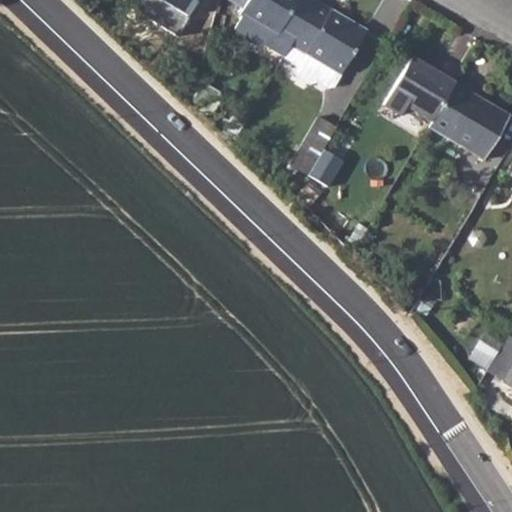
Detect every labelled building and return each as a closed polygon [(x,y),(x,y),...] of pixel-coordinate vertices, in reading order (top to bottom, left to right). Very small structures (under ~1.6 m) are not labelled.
[(125,0),(124,3),(137,11),(143,0),(125,0)] [(143,0),(137,11),(175,37),(197,0),(143,0)] [(291,47),(316,3),(312,0),(229,0),(243,8),(239,15),(242,16),(234,28),(236,35),(257,48),(264,46),(284,58),(291,47)] [(366,31),(316,3),(291,47),(340,75),(366,31)] [(340,75),(291,47),(284,58),(283,59),(297,66),(294,70),(296,78),(308,85),(316,83),(326,89),(333,87),(340,75)] [(431,122),(453,84),(410,58),(382,105),(399,115),(405,106),(431,122)] [(509,117),(453,84),(431,122),(428,127),(484,160),(509,117)] [(335,128),(317,117),(298,149),(316,160),(335,128)] [(316,160),(298,149),(289,164),(307,175),(316,160)] [(481,231),(472,231),(467,239),(472,247),(481,247),(486,239),(481,231)] [(492,340),(483,335),(475,348),(485,353),(492,340)] [(501,381),(511,363),(511,338),(507,335),(486,371),(501,381)] [(511,363),(501,381),(511,387),(511,363)]
